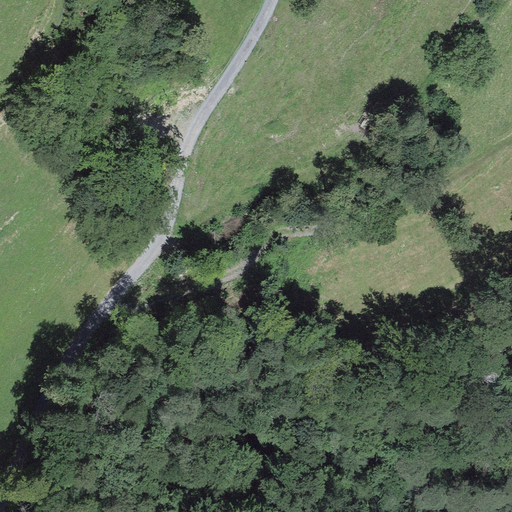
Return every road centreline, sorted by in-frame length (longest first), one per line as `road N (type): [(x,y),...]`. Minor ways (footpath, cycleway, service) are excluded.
road 1 (track): [(270,0),(258,34),(175,139),(160,245),(0,504)]
road 2 (track): [(511,141),(387,218),(275,238),(232,275),(212,281),(195,278),(160,245)]
